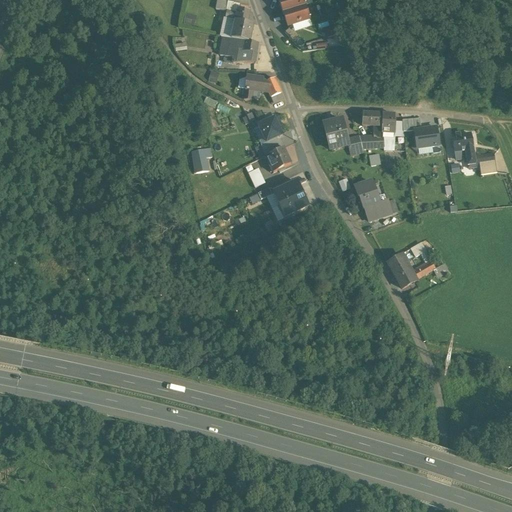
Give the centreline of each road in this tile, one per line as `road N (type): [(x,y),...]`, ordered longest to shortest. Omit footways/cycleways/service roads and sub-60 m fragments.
road 1 (residential): [(254,0),(317,174),(396,296),(434,382),(444,454),(430,511)]
road 2 (motorway): [(511,493),(268,417),(0,360)]
road 3 (motorway): [(0,381),(229,433),(491,511)]
road 4 (track): [(129,0),(203,85),(256,109),(293,111)]
